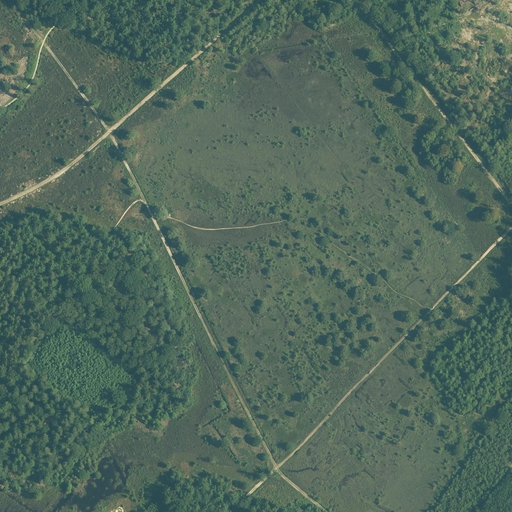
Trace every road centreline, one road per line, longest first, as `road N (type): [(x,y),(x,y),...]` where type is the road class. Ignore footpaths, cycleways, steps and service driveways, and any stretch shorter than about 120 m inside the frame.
road 1 (track): [(326,511),(276,470),(152,218)]
road 2 (track): [(428,310),(233,511)]
road 3 (track): [(354,0),(511,205)]
road 4 (track): [(108,128),(259,0)]
road 5 (track): [(108,128),(0,200)]
